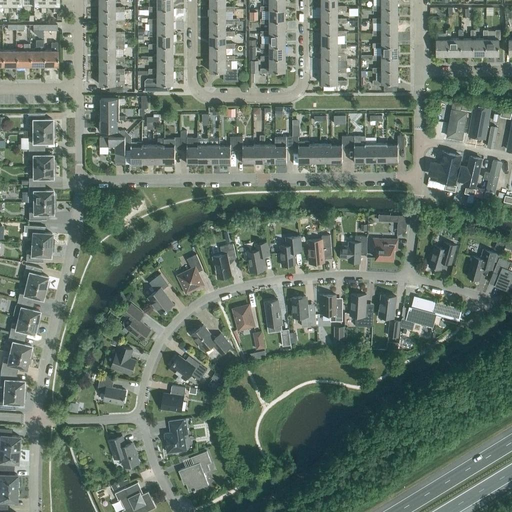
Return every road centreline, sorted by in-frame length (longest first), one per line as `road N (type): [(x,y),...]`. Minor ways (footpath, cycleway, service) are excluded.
road 1 (residential): [(140,418),(152,357),(168,331),(218,294),(336,275),(411,279)]
road 2 (residential): [(80,180),(419,178)]
road 3 (residential): [(195,0),(195,83),(210,97),(300,92),(305,0)]
road 4 (residential): [(37,421),(80,180)]
road 5 (motorway): [(511,441),(395,511)]
